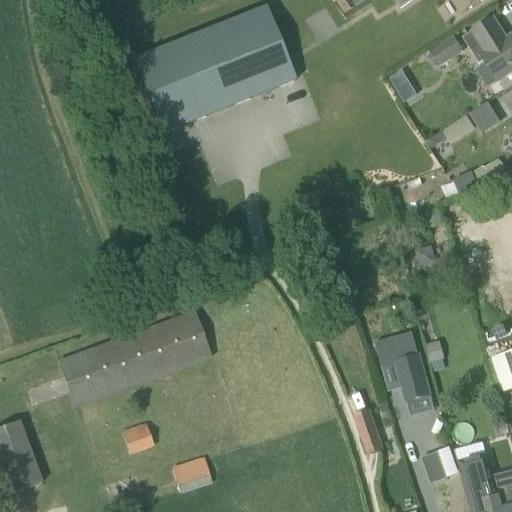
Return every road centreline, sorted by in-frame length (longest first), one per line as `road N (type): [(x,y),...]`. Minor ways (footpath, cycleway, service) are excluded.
road 1 (track): [(265,263),(128,312),(33,56),(27,0)]
road 2 (unclassified): [(372,511),(318,352),(265,263)]
road 3 (track): [(0,359),(128,312)]
